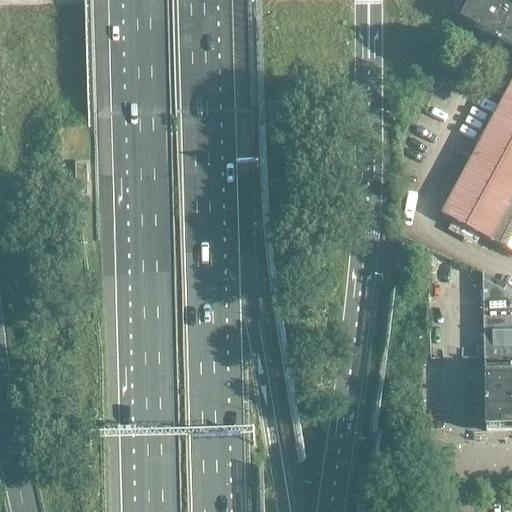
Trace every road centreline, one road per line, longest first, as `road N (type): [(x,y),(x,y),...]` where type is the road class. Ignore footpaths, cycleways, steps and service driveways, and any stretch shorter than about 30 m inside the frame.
road 1 (motorway): [(330,511),(365,216),(367,0)]
road 2 (motorway): [(210,511),(196,0)]
road 3 (motorway): [(142,0),(155,511)]
